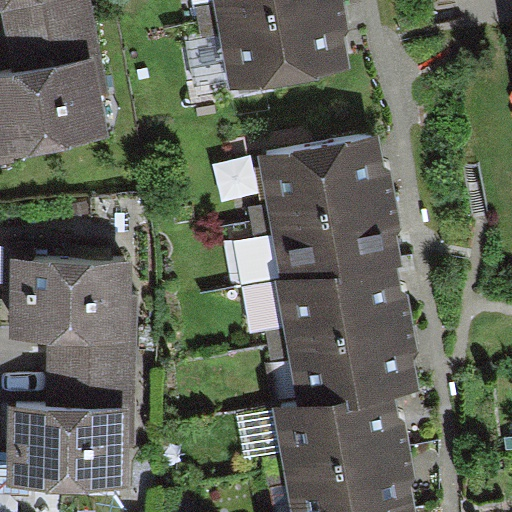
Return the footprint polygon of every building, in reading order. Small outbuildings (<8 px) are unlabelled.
[(0,0),(5,21),(93,5),(92,0),(0,0)] [(215,0),(215,2),(197,5),(199,19),(307,0),(215,0)] [(222,34),(230,77),(351,56),(347,29),(352,23),(347,0),(307,0),(199,19),(202,38),(222,34)] [(9,140),(107,122),(101,89),(108,88),(99,36),(93,5),(5,21),(11,58),(0,60),(0,153),(11,151),(9,140)] [(379,118),(257,139),(266,194),(248,197),(251,213),(397,185),(392,156),(385,152),(379,118)] [(274,223),(282,265),(339,255),(341,264),(398,253),(403,252),(397,221),(402,215),(397,185),(251,213),(254,227),(274,223)] [(10,266),(9,327),(49,328),(49,358),(139,359),(138,339),(139,287),(133,287),(133,248),(34,247),(34,237),(1,236),(1,266),(10,266)] [(282,265),(274,266),(282,312),(262,316),(266,335),(414,308),(409,279),(402,275),(398,253),(341,264),(339,255),(282,265)] [(289,349),(297,389),(345,381),(347,392),(395,384),(421,378),(414,344),(420,338),(414,308),(266,335),(269,353),(289,349)] [(31,476),(131,476),(131,442),(138,443),(139,390),(139,359),(49,358),(48,396),(11,396),(10,456),(2,456),(2,487),(30,487),(31,476)] [(297,389),(272,394),(280,441),(260,444),(264,461),(410,435),(405,407),(398,403),(395,384),(347,392),(345,381),(297,389)] [(287,475),(293,511),(319,511),(346,507),(347,511),(383,511),(394,510),(417,506),(410,471),(416,465),(410,435),(264,461),(267,478),(287,475)]
